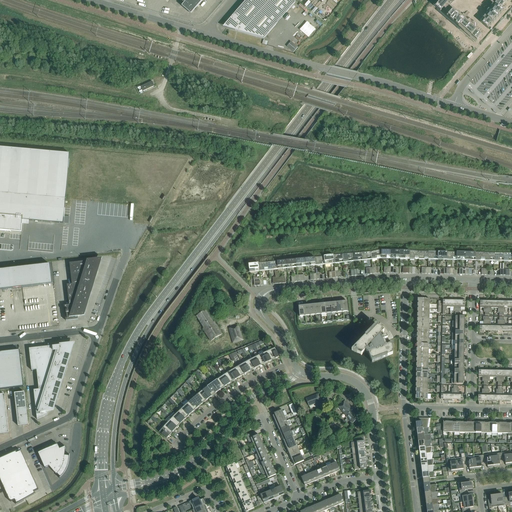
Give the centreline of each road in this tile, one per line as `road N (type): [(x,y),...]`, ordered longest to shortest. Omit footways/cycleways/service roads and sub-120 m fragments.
road 1 (secondary): [(391,0),(136,333),(105,411),(103,492)]
road 2 (secondary): [(114,489),(122,387),(152,322),(402,0)]
road 3 (unclassified): [(453,105),(208,35)]
road 4 (unclassified): [(0,448),(71,415),(98,329)]
road 5 (residential): [(379,478),(368,395),(341,378),(299,371)]
road 6 (tertiary): [(115,498),(192,472),(234,414)]
road 7 (tertiary): [(407,279),(276,289),(260,299)]
road 8 (tertiary): [(234,414),(174,473),(114,489)]
road 9 (residential): [(180,440),(240,386),(291,361)]
road 10 (residential): [(404,409),(407,279)]
road 11 (unclassified): [(208,35),(90,0)]
